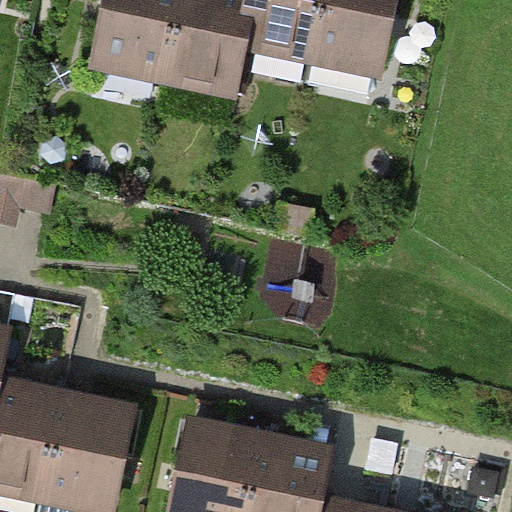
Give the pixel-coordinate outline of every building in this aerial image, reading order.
[(111,0),(97,66),(235,95),(245,45),(254,0),(111,0)] [(254,0),(245,45),(382,74),(397,0),(254,0)] [(0,230),(18,235),(23,213),(52,219),(59,185),(0,173),(0,230)] [(0,488),(108,511),(113,511),(135,415),(0,386),(0,488)] [(175,511),(319,511),(321,506),(331,457),(193,428),(175,511)]
